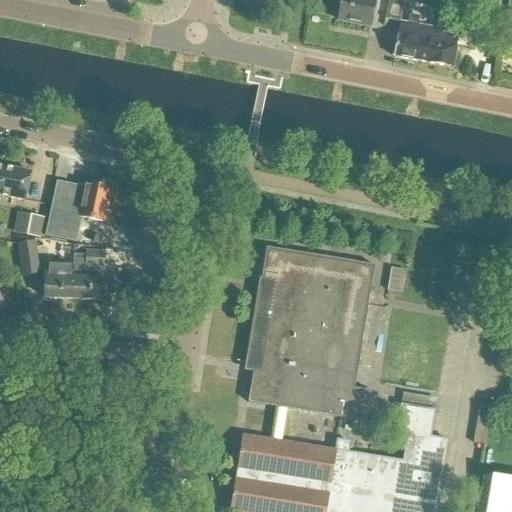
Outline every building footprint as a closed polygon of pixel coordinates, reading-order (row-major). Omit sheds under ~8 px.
[(342,0),(338,22),(370,28),(375,1),(371,0),(342,0)] [(483,15),(481,32),(492,34),(495,17),(483,15)] [(409,17),(408,26),(400,24),(393,58),(419,63),(422,47),(436,49),(440,32),(418,28),(419,19),(409,17)] [(457,35),(440,32),(436,49),(422,47),(419,63),(452,69),(457,35)] [(31,174),(4,169),(0,190),(0,197),(25,203),(31,174)] [(55,192),(51,208),(45,239),(68,243),(71,227),(66,226),(69,212),(80,215),(79,219),(104,225),(111,191),(86,186),(83,198),(55,192)] [(13,234),(40,240),(44,221),(17,215),(13,234)] [(17,245),(22,279),(40,276),(35,243),(17,245)] [(266,250),(261,280),(268,281),(262,319),(301,326),(300,334),(362,344),(375,268),(266,250)] [(74,258),(73,301),(101,302),(101,281),(101,270),(104,270),(104,254),(85,253),(85,258),(74,258)] [(73,301),(74,258),(73,258),(73,268),(46,267),(45,301),(73,301)] [(387,292),(402,295),(406,272),(391,270),(387,292)] [(262,319),(255,360),(248,404),(276,409),(270,442),(282,444),(287,411),(366,424),(371,393),(355,391),(362,344),(300,334),(301,326),(262,319)] [(336,453),(282,444),(270,442),(242,438),(230,511),(437,511),(449,441),(432,438),(436,412),(402,406),(395,451),(406,453),(404,464),(349,455),(351,444),(338,442),(336,453)] [(473,445),(485,447),(490,408),(479,406),(473,445)] [(511,511),(511,481),(492,478),(485,511),(511,511)]
